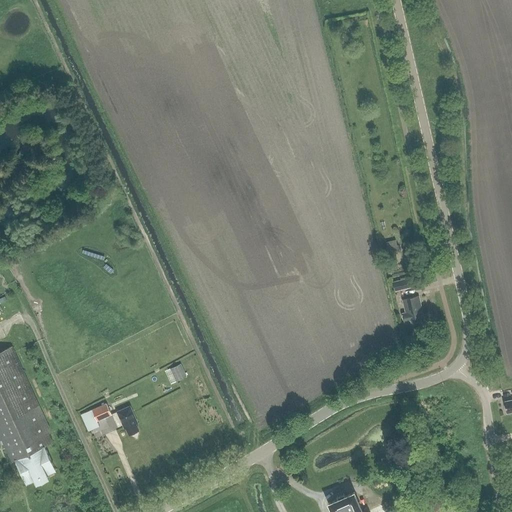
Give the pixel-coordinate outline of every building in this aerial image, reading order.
[(398,246),(386,249),(389,261),(401,258),(398,246)] [(395,291),(410,288),(408,280),(393,283),(395,291)] [(411,323),(424,320),(418,297),(402,301),(405,313),(402,314),(404,322),(410,320),(411,323)] [(49,434),(50,431),(12,347),(0,352),(0,441),(3,448),(5,447),(12,462),(16,460),(27,482),(36,478),(37,482),(48,477),(47,473),(55,469),(45,446),(52,443),(48,434),(49,434)] [(181,364),(170,369),(171,372),(176,382),(187,377),(181,364)] [(511,400),(503,402),(506,413),(511,411),(511,400)] [(107,404),(92,410),(97,422),(112,415),(107,404)] [(129,435),(139,431),(136,424),(138,423),(130,406),(117,412),(125,429),(126,429),(129,435)] [(362,511),(354,492),(328,504),(331,511),(362,511)]
